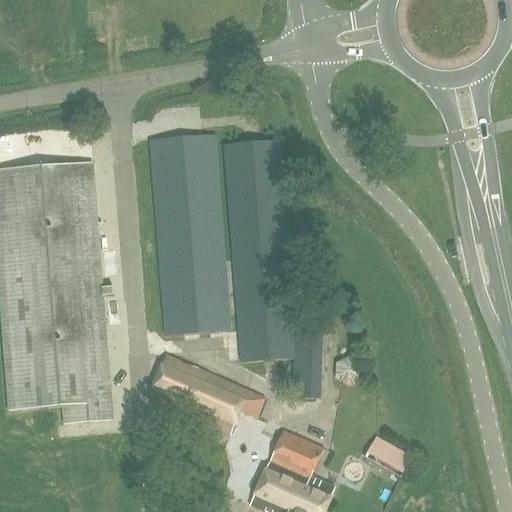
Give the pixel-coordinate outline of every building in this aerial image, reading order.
[(167,335),(230,331),(216,137),(152,141),(167,335)] [(319,400),(322,327),(296,326),(281,143),(226,147),(243,363),(296,359),(294,399),(319,400)] [(98,225),(94,164),(0,171),(0,292),(9,412),(63,408),(65,426),(113,422),(99,236),(103,236),(102,224),(98,225)] [(333,359),(336,382),(365,377),(362,354),(333,359)] [(258,421),(267,400),(168,357),(149,401),(231,436),(241,414),(258,421)] [(325,511),(335,490),(311,479),(324,450),(283,432),(251,507),(262,511),(325,511)] [(397,472),(408,452),(378,436),(367,456),(397,472)]
